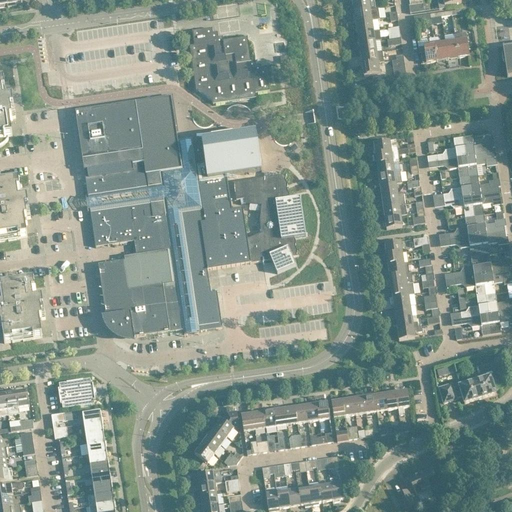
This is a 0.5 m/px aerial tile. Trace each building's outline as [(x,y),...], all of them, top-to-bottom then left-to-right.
[(6,0),(7,6),(8,8),(16,7),(16,5),(20,4),(19,0),(6,0)] [(375,11),(373,0),(369,1),(352,3),(352,6),(353,6),(354,14),(375,11)] [(424,13),(422,0),(418,0),(409,1),(410,7),(409,8),(410,15),(424,13)] [(437,0),(439,11),(445,10),(445,7),(461,5),(461,1),(463,0),(462,0),(437,0)] [(378,10),(375,11),(354,14),(355,22),(355,25),(378,21),(380,21),(378,10)] [(431,22),(431,20),(430,16),(414,19),(415,25),(431,22)] [(379,32),(378,21),(355,25),(355,28),(356,27),(357,35),(379,32)] [(212,30),(192,33),(194,47),(190,48),(196,92),(197,92),(212,102),(212,103),(213,106),(256,99),(256,95),(270,93),(267,70),(262,71),(261,66),(256,67),(255,62),(251,63),(247,39),(224,43),(223,38),(218,39),(217,34),(213,35),(212,30)] [(381,43),(379,32),(357,35),(359,43),(358,43),(358,46),(375,43),(381,43)] [(455,36),(456,43),(459,60),(469,58),(466,35),(455,36)] [(459,60),(456,43),(455,36),(444,38),(445,45),(448,61),(459,60)] [(402,46),(401,40),(393,41),(388,42),(389,48),(402,46)] [(419,42),(417,43),(419,55),(421,55),(422,64),(426,63),(426,65),(437,63),(434,40),(419,42)] [(448,61),(445,45),(442,45),(438,40),(434,40),(437,63),(448,61)] [(377,54),(375,43),(358,46),(359,49),(361,57),(377,54)] [(511,48),(503,49),(507,79),(511,78),(511,48)] [(383,53),(377,54),(361,57),(362,64),(361,64),(361,67),(378,65),(384,64),(383,53)] [(404,61),(396,62),(392,63),(394,78),(406,76),(404,61)] [(380,76),(378,65),(361,67),(362,70),(363,70),(364,78),(380,76)] [(13,107),(12,100),(7,100),(6,90),(5,90),(4,82),(0,82),(0,146),(5,145),(8,141),(8,139),(12,138),(10,120),(11,120),(16,120),(14,107),(13,107)] [(171,99),(75,113),(85,179),(133,172),(132,165),(144,164),(146,176),(160,174),(182,171),(178,146),(171,99)] [(203,211),(181,214),(181,217),(182,222),(190,274),(192,274),(208,272),(251,265),(247,241),(243,210),(232,211),(231,207),(228,185),(227,177),(262,172),(256,134),(193,144),(203,211)] [(472,138),(463,139),(466,159),(493,155),(493,150),(484,151),(484,147),(474,148),(472,138)] [(466,159),(463,139),(453,141),(455,151),(445,152),(445,157),(437,158),(438,163),(466,159)] [(396,142),(374,145),(374,149),(372,150),(373,156),(375,156),(397,153),(396,142)] [(399,164),(397,153),(375,156),(375,157),(373,157),(374,163),(376,163),(377,167),(393,164),(399,164)] [(494,161),(493,155),(466,159),(469,179),(478,178),(477,168),(487,166),(486,162),(494,161)] [(469,179),(466,159),(438,163),(439,169),(447,168),(448,172),(458,171),(459,180),(469,179)] [(133,172),(85,179),(88,199),(162,188),(160,174),(146,176),(144,164),(132,165),(133,172)] [(394,175),(393,164),(377,167),(379,178),(394,175)] [(288,189),(287,187),(286,183),(286,182),(286,180),(286,179),(286,177),(287,177),(287,176),(271,179),(272,175),(266,174),(266,173),(265,173),(264,180),(234,184),(236,202),(245,201),(246,206),(261,207),(260,220),(260,222),(260,224),(260,226),(260,228),(261,230),(262,235),(247,241),(251,265),(263,263),(263,264),(264,263),(272,264),(277,275),(296,267),(292,259),(299,258),(299,257),(297,258),(297,256),(297,255),(297,254),(297,253),(297,252),(297,251),(296,250),(295,248),(296,244),(294,239),(306,238),(300,199),(288,200),(288,199),(289,198),(289,197),(289,196),(288,195),(288,194),(287,192),(287,191),(287,189),(288,189)] [(400,174),(394,175),(379,178),(380,188),(396,186),(402,185),(400,174)] [(479,187),(478,178),(469,179),(472,199),(499,195),(498,189),(490,190),(490,186),(479,187)] [(472,199),(469,179),(459,180),(461,190),(451,192),(451,196),(443,197),(444,203),(472,199)] [(29,208),(27,200),(22,201),(21,190),(20,191),(19,183),(0,185),(0,243),(20,240),(19,240),(27,239),(25,220),(26,220),(26,221),(31,220),(29,208)] [(408,191),(413,190),(414,194),(421,193),(421,189),(420,189),(419,183),(407,184),(408,191)] [(398,197),(396,186),(380,188),(382,199),(398,197)] [(500,200),(499,195),(472,199),(474,218),(484,217),(482,207),(492,206),(492,201),(500,200)] [(404,196),(398,197),(382,199),(383,210),(399,207),(405,207),(404,196)] [(474,218),(472,199),(444,203),(445,208),(453,207),(453,211),(464,210),(465,220),(474,218)] [(164,202),(90,213),(96,253),(135,247),(136,257),(172,252),(166,216),(164,202)] [(405,207),(399,207),(383,210),(385,221),(401,218),(407,217),(405,207)] [(424,219),(425,219),(424,214),(417,216),(418,220),(413,220),(414,227),(425,226),(424,219)] [(485,227),(484,217),(474,218),(477,238),(505,234),(504,228),(496,230),(495,225),(485,227)] [(402,229),(401,218),(385,221),(386,231),(402,229)] [(477,238),(474,218),(465,220),(466,230),(456,231),(457,236),(449,237),(450,242),(477,238)] [(506,239),(505,234),(477,238),(480,258),(490,256),(488,247),(498,245),(498,241),(506,239)] [(480,258),(477,238),(450,242),(450,248),(459,246),(459,251),(469,249),(471,259),(480,258)] [(427,240),(413,242),(414,249),(422,248),(422,251),(430,250),(429,246),(428,246),(427,240)] [(385,246),(386,257),(402,254),(401,243),(385,246)] [(135,247),(96,253),(106,318),(104,319),(105,323),(107,327),(110,331),(113,335),(117,337),(121,340),(125,341),(130,341),(135,341),(134,339),(183,332),(182,320),(177,284),(172,252),(136,257),(135,247)] [(404,265),(402,254),(386,257),(388,267),(404,265)] [(491,266),(490,256),(480,258),(483,277),(511,273),(510,268),(502,269),(501,265),(491,266)] [(455,281),(483,277),(480,258),(471,259),(472,269),(462,270),(463,275),(455,276),(455,281)] [(425,269),(426,273),(433,272),(432,267),(431,268),(430,261),(419,263),(420,270),(425,269)] [(408,264),(404,265),(388,267),(389,278),(405,276),(409,275),(408,264)] [(192,274),(190,274),(191,278),(193,297),(196,315),(198,327),(199,333),(205,333),(223,330),(220,312),(217,293),(211,294),(208,272),(192,274)] [(511,279),(511,273),(483,277),(486,297),(495,296),(494,286),(504,284),(503,280),(511,279)] [(411,275),(409,275),(405,276),(389,278),(391,289),(407,286),(413,286),(411,275)] [(486,297),(483,277),(455,281),(456,287),(464,286),(465,290),(475,289),(477,298),(486,297)] [(428,290),(429,294),(436,293),(435,289),(434,289),(433,282),(427,283),(422,284),(423,291),(428,290)] [(35,291),(35,289),(34,283),(0,288),(0,327),(0,326),(2,327),(4,345),(12,344),(34,341),(34,340),(42,339),(40,321),(41,321),(46,321),(44,309),(43,309),(42,301),(37,301),(35,291)] [(413,286),(407,286),(391,289),(393,300),(409,297),(414,296),(413,286)] [(436,298),(437,297),(436,293),(429,294),(429,298),(424,299),(425,306),(437,304),(436,298)] [(497,306),(495,296),(486,297),(489,317),(511,313),(511,307),(508,308),(507,304),(497,306)] [(410,308),(409,297),(393,300),(390,300),(391,307),(394,306),(394,310),(410,308)] [(461,321),(489,317),(486,297),(477,298),(478,308),(468,310),(469,314),(460,315),(461,321)] [(438,310),(437,304),(425,306),(426,313),(431,312),(432,316),(439,314),(439,310),(438,310)] [(412,319),(410,308),(394,310),(396,321),(412,319)] [(511,318),(511,313),(489,317),(492,337),(501,335),(500,325),(510,324),(509,319),(511,318)] [(439,319),(440,319),(439,314),(432,316),(433,319),(427,320),(428,327),(440,325),(439,319)] [(492,337),(489,317),(461,321),(462,326),(470,325),(471,330),(481,328),(482,338),(492,337)] [(413,324),(412,319),(396,321),(393,322),(394,328),(397,328),(397,332),(413,329),(418,329),(418,324),(413,324)] [(421,328),(418,329),(413,329),(397,332),(399,343),(415,340),(414,334),(416,333),(416,335),(422,334),(421,328)] [(452,387),(439,390),(444,405),(456,401),(462,399),(465,405),(496,395),(491,378),(453,390),(452,387)] [(91,381),(83,382),(67,384),(59,385),(60,390),(58,391),(61,406),(62,406),(63,411),(94,406),(94,401),(95,401),(93,385),(91,386),(91,381)] [(27,393),(16,394),(19,411),(30,409),(27,393)] [(407,393),(396,394),(398,411),(399,418),(404,417),(403,410),(409,409),(407,393)] [(19,411),(16,394),(5,396),(9,417),(19,416),(19,411)] [(398,411),(396,394),(385,396),(388,412),(398,411)] [(377,414),(375,398),(371,398),(371,395),(363,396),(366,416),(377,414)] [(0,418),(9,417),(5,396),(0,396),(0,418)] [(357,400),(353,401),(355,417),(366,416),(363,396),(356,397),(357,400)] [(388,412),(385,396),(375,398),(377,414),(388,412)] [(355,417),(353,401),(342,403),(345,419),(355,417)] [(317,406),(319,423),(330,421),(327,405),(324,405),(323,402),(317,403),(317,406)] [(345,419),(342,403),(331,404),(334,420),(345,419)] [(319,423),(317,406),(306,408),(308,424),(319,423)] [(308,424),(306,408),(295,410),(298,426),(308,424)] [(287,427),(284,411),(281,412),(280,409),(274,409),(274,413),(276,429),(287,427)] [(295,410),(284,411),(287,427),(298,426),(295,410)] [(265,430),(263,414),(259,415),(258,412),(252,413),(252,416),(255,432),(265,430)] [(83,416),(84,426),(102,423),(100,413),(83,416)] [(276,429),(274,413),(263,414),(265,430),(276,429)] [(221,421),(214,430),(227,439),(234,430),(239,430),(237,414),(227,415),(222,422),(221,421)] [(65,423),(64,415),(52,417),(53,425),(57,424),(65,423)] [(255,432),(252,416),(241,418),(244,434),(255,432)] [(20,424),(21,428),(22,433),(34,431),(32,422),(20,424)] [(103,434),(102,423),(84,426),(86,436),(103,434)] [(401,427),(402,434),(413,433),(412,425),(401,427)] [(391,436),(390,428),(386,429),(386,427),(379,428),(381,437),(391,436)] [(347,433),(347,435),(348,442),(359,441),(357,428),(347,430),(347,433)] [(67,429),(57,430),(54,430),(55,441),(68,439),(67,429)] [(227,439),(214,430),(208,439),(221,448),(227,439)] [(337,444),(348,442),(347,435),(347,433),(336,435),(337,444)] [(33,445),(32,434),(20,436),(22,447),(33,445)] [(105,444),(103,434),(86,436),(87,446),(105,444)] [(333,444),(332,434),(325,436),(326,438),(327,445),(333,444)] [(301,449),(299,437),(291,438),(293,450),(301,449)] [(221,448),(208,439),(201,447),(214,457),(221,448)] [(280,452),(278,445),(275,446),(274,443),(267,444),(269,454),(280,452)] [(106,454),(105,444),(87,446),(89,456),(106,454)] [(269,454),(267,444),(257,445),(258,456),(269,454)] [(35,456),(33,445),(22,447),(24,458),(35,456)] [(214,457),(201,447),(195,456),(204,463),(199,470),(201,472),(203,472),(214,457)] [(4,449),(0,450),(0,461),(6,460),(8,460),(7,449),(4,450),(4,449)] [(108,464),(106,454),(89,456),(90,467),(108,464)] [(236,467),(240,462),(234,458),(231,456),(225,465),(227,466),(227,468),(236,467)] [(338,459),(327,461),(328,468),(328,471),(335,470),(339,470),(339,466),(338,459)] [(327,461),(316,462),(317,469),(318,473),(322,472),(321,469),(328,468),(327,461)] [(317,469),(316,462),(305,464),(307,474),(313,473),(313,470),(317,469)] [(109,474),(108,464),(90,467),(92,477),(109,474)] [(307,474),(305,464),(295,465),(296,473),(300,472),(300,475),(307,474)] [(296,473),(295,465),(284,467),(285,477),(292,477),(291,473),(296,473)] [(38,478),(37,467),(27,468),(28,479),(38,478)] [(286,479),(285,477),(284,467),(273,469),(274,476),(275,480),(286,479)] [(274,476),(273,469),(262,470),(264,481),(269,480),(270,476),(274,476)] [(7,471),(0,472),(0,483),(9,482),(13,481),(11,471),(7,471)] [(408,479),(412,488),(416,496),(438,486),(431,471),(419,476),(418,475),(408,479)] [(111,484),(109,474),(92,477),(93,487),(111,484)] [(219,474),(214,474),(198,477),(199,488),(215,485),(221,484),(219,474)] [(240,493),(239,482),(231,483),(225,484),(226,495),(240,493)] [(24,490),(23,484),(0,487),(0,498),(13,497),(12,491),(16,490),(18,492),(23,492),(24,490)] [(113,494),(111,484),(93,487),(95,497),(113,494)] [(320,488),(319,484),(309,486),(309,490),(312,508),(319,507),(319,505),(322,504),(320,488)] [(215,485),(199,488),(201,498),(217,496),(215,485)] [(342,485),(331,487),(333,505),(340,504),(340,502),(344,501),(342,485)] [(302,486),(298,487),(298,492),(301,508),(305,507),(305,509),(312,508),(309,490),(303,491),(302,486)] [(331,487),(320,488),(322,504),(333,503),(333,505),(331,487)] [(279,511),(277,495),(276,490),(265,492),(266,496),(268,511),(275,511),(276,511),(279,511)] [(301,508),(298,492),(288,493),(290,509),(301,508)] [(407,492),(397,497),(404,511),(408,511),(415,509),(407,492)] [(42,503),(40,493),(34,494),(34,498),(29,499),(30,505),(42,503)] [(290,509),(288,493),(277,495),(279,511),(290,509)] [(114,505),(113,494),(95,497),(88,498),(90,508),(96,507),(114,505)] [(218,507),(217,496),(201,498),(201,499),(198,499),(199,506),(202,505),(202,509),(218,507)] [(0,509),(14,508),(13,497),(0,498),(0,509)] [(242,505),(241,497),(228,499),(230,506),(242,505)]
